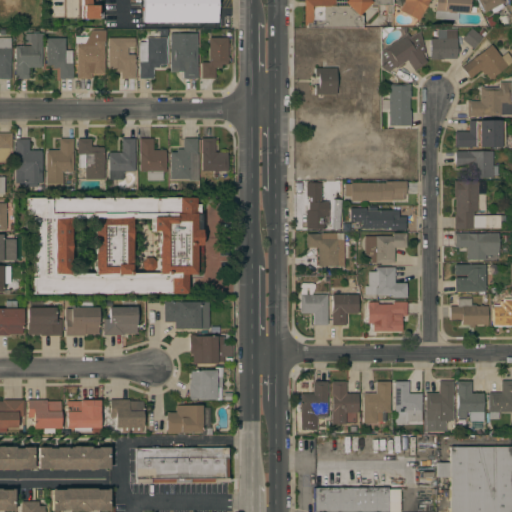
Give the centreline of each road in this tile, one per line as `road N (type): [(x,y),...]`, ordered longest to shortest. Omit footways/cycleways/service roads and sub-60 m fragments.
road 1 (residential): [(0,110),(276,108)]
road 2 (residential): [(247,359),(511,356)]
road 3 (residential): [(439,100),(429,358)]
road 4 (primary): [(276,359),(275,194)]
road 5 (primary): [(248,108),(248,272)]
road 6 (residential): [(154,369),(0,370)]
road 7 (primary): [(247,359),(246,486)]
